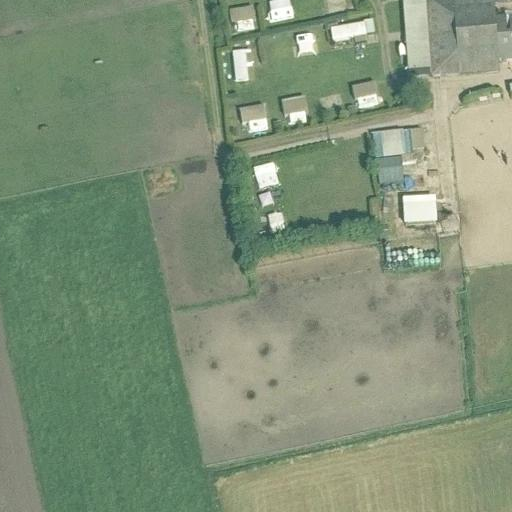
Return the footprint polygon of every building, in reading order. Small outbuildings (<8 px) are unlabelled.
[(298,23),(318,20),(315,0),(313,0),(295,3),(298,23)] [(434,0),(435,2),(435,3),(440,80),(500,75),(500,65),(511,64),(511,20),(496,22),(495,8),(507,7),(506,0),(434,0)] [(267,35),(287,32),(282,3),(262,7),(267,35)] [(371,11),(375,86),(399,84),(396,30),(395,10),(371,11)] [(206,46),(224,42),(219,22),(202,25),(206,46)] [(252,24),(234,28),(237,39),(255,34),(252,24)] [(300,54),(334,50),(333,37),(298,41),(300,54)] [(267,58),(287,56),(286,45),(266,46),(267,58)] [(233,51),(238,69),(256,64),(251,46),(233,51)] [(204,98),(216,97),(214,65),(202,66),(204,98)] [(409,76),(414,76),(415,81),(431,80),(430,65),(408,67),(409,76)] [(430,107),(428,99),(416,102),(418,110),(430,107)] [(306,106),(291,109),(296,129),(310,126),(306,106)] [(354,111),(347,113),(350,122),(357,121),(354,111)] [(501,128),(511,126),(511,118),(500,120),(501,128)] [(280,126),(273,128),(275,138),(282,136),(280,126)] [(511,133),(501,135),(504,155),(511,154),(511,133)] [(424,155),(422,135),(410,136),(412,157),(424,155)] [(381,142),(383,164),(405,162),(403,140),(381,142)] [(379,147),(342,148),(345,200),(373,199),(371,171),(380,170),(379,147)] [(403,180),(404,187),(414,186),(414,179),(403,180)] [(373,241),(406,239),(405,212),(372,213),(373,241)] [(357,258),(358,279),(402,277),(401,256),(357,258)] [(454,297),(475,294),(474,284),(453,287),(454,297)]
